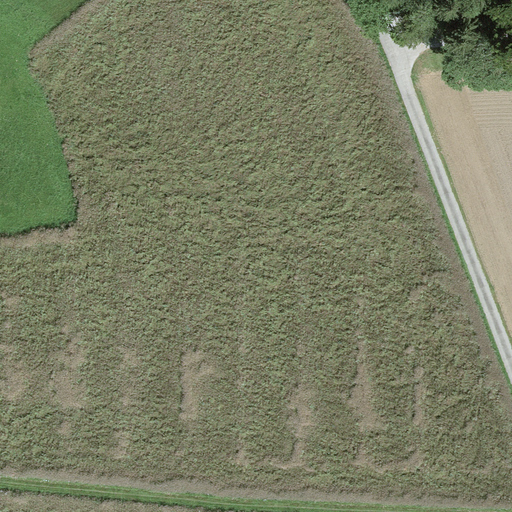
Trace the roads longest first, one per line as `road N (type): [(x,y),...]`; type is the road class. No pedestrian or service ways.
road 1 (track): [(378,38),(511,373)]
road 2 (unclassified): [(511,37),(378,38),(355,0)]
